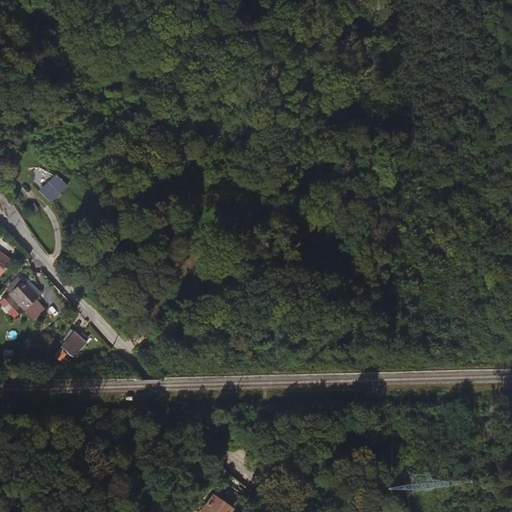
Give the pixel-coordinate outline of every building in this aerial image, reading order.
[(88,92),(96,65),(84,62),(76,89),(88,92)] [(40,121),(46,113),(33,105),(28,112),(40,121)] [(43,186),(55,197),(66,185),(55,174),(43,186)] [(66,185),(55,197),(63,205),(74,192),(66,185)] [(191,205),(200,208),(206,195),(197,192),(191,205)] [(218,219),(236,226),(240,218),(222,210),(218,219)] [(167,232),(172,224),(151,213),(146,222),(167,232)] [(234,230),(236,226),(218,219),(216,223),(234,230)] [(0,273),(9,261),(0,254),(0,273)] [(10,296),(24,283),(20,279),(13,285),(14,286),(7,293),(10,296)] [(24,283),(10,296),(25,313),(41,298),(26,281),(24,283)] [(61,340),(68,346),(73,349),(81,340),(69,330),(61,340)] [(61,340),(58,343),(65,349),(68,346),(61,340)] [(213,486),(203,504),(218,511),(222,511),(230,495),(213,486)]
